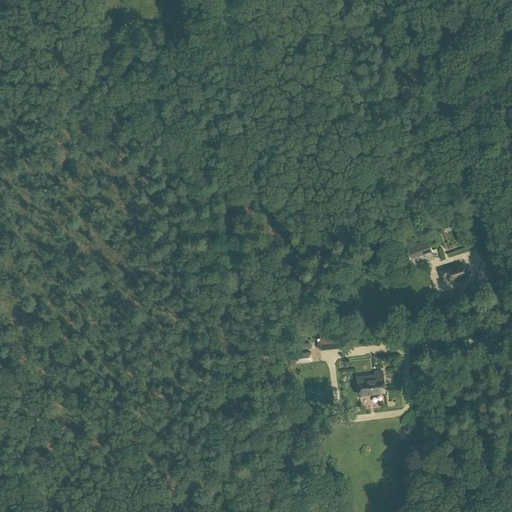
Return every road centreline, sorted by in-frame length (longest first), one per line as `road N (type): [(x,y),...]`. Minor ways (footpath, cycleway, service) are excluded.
road 1 (secondary): [(511,297),(409,0)]
road 2 (track): [(386,0),(426,134)]
